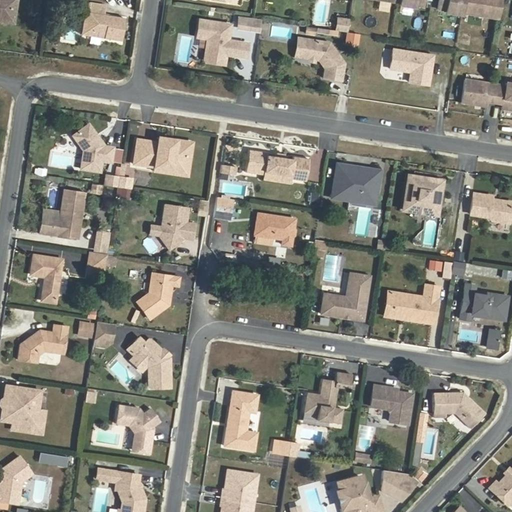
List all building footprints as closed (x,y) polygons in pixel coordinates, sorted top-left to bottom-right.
[(17,0),(12,0),(10,15),(0,13),(0,17),(14,20),(17,0)] [(0,0),(0,13),(10,15),(12,0),(0,0)] [(106,3),(88,0),(86,10),(90,10),(88,23),(93,30),(106,32),(105,36),(123,38),(126,16),(105,12),(106,3)] [(438,0),(437,7),(445,8),(445,10),(460,13),(461,10),(462,0),(438,0)] [(462,0),(461,10),(498,16),(500,0),(462,0)] [(90,10),(86,10),(83,32),(105,36),(106,32),(93,30),(88,23),(90,10)] [(242,14),(241,21),(262,24),(263,17),(242,14)] [(231,21),(200,16),(197,33),(208,35),(215,36),(214,44),(212,44),(206,46),(205,54),(207,58),(219,60),(220,53),(223,50),(226,51),(246,54),(249,39),(229,36),(231,21)] [(347,17),(338,16),(335,28),(345,29),(347,17)] [(356,34),(346,32),(345,40),(354,42),(356,34)] [(307,36),(299,34),(296,53),(304,55),(307,36)] [(215,36),(208,35),(206,46),(212,44),(214,44),(215,36)] [(326,66),(325,75),(343,78),(346,60),(342,55),(331,40),(307,36),(304,55),(320,58),(326,66)] [(392,48),(389,67),(403,70),(406,68),(410,68),(409,71),(408,81),(427,84),(432,55),(392,48)] [(463,77),(460,100),(470,102),(470,99),(485,101),(485,99),(493,101),(496,83),(463,77)] [(496,83),(493,101),(501,102),(500,104),(511,106),(511,81),(504,81),(503,84),(496,83)] [(85,150),(82,168),(101,171),(103,159),(112,160),(114,145),(105,144),(105,143),(88,123),(73,135),(85,150)] [(191,140),(178,139),(177,144),(160,141),(140,139),(136,163),(157,166),(175,168),(176,162),(188,163),(191,140)] [(175,168),(157,166),(156,170),(191,174),(195,141),(191,140),(188,163),(176,162),(175,168)] [(267,154),(249,152),(246,174),(264,176),(265,173),(291,177),(291,180),(307,182),(310,159),(293,157),(293,160),(284,159),(276,158),(267,157),(267,154)] [(234,174),(235,165),(220,163),(219,171),(234,174)] [(336,166),(334,179),(348,181),(350,169),(358,170),(358,172),(362,173),(363,167),(351,166),(336,163),(336,166)] [(348,181),(334,179),(331,198),(367,204),(368,195),(376,196),(379,173),(372,171),(372,169),(363,167),(362,173),(358,172),(358,170),(350,169),(348,181)] [(264,181),(290,185),(291,180),(291,177),(265,173),(264,181)] [(403,210),(415,211),(416,207),(432,209),(434,201),(439,201),(442,181),(408,176),(403,210)] [(121,178),(109,177),(107,186),(119,188),(121,178)] [(90,182),(88,193),(100,195),(102,184),(90,182)] [(43,222),(41,235),(58,237),(79,240),(86,193),(66,190),(62,213),(61,218),(50,217),(43,222)] [(474,194),(471,214),(489,217),(492,221),(510,223),(511,207),(511,202),(500,201),(497,203),(492,202),(492,199),(492,196),(474,194)] [(376,196),(368,195),(367,204),(375,205),(376,196)] [(216,218),(224,219),(225,212),(233,213),(235,201),(219,198),(216,218)] [(415,211),(437,215),(439,201),(434,201),(432,209),(416,207),(415,211)] [(167,224),(165,226),(164,234),(174,248),(189,237),(198,238),(200,222),(191,221),(193,207),(170,203),(167,224)] [(62,213),(45,211),(43,222),(50,217),(61,218),(62,213)] [(255,222),(253,236),(275,239),(274,244),(288,247),(290,237),(292,236),(292,231),(291,229),(292,220),(261,215),(261,220),(258,222),(255,222)] [(164,234),(165,226),(156,224),(154,233),(164,234)] [(112,234),(97,232),(94,253),(109,255),(112,234)] [(325,254),(326,242),(317,241),(315,253),(325,254)] [(92,253),(89,270),(106,273),(109,255),(94,253),(92,253)] [(46,276),(42,300),(56,302),(63,260),(35,254),(31,273),(46,276)] [(441,272),(441,260),(427,260),(427,271),(441,272)] [(465,275),(466,263),(455,261),(453,273),(465,275)] [(172,304),(176,284),(182,285),(183,277),(156,273),(153,292),(141,301),(153,318),(172,304)] [(364,319),(371,275),(354,273),(350,276),(347,296),(329,294),(325,297),(322,313),(342,316),(345,314),(351,314),(353,317),(364,319)] [(507,321),(510,297),(476,292),(477,286),(467,284),(466,293),(469,293),(468,300),(465,299),(462,319),(472,321),(473,314),(488,316),(487,318),(507,321)] [(435,324),(441,287),(427,285),(425,297),(394,293),(391,311),(408,314),(407,320),(435,324)] [(386,317),(407,320),(408,314),(391,311),(394,293),(390,292),(386,317)] [(98,312),(90,311),(89,318),(97,320),(98,312)] [(78,319),(74,335),(90,338),(93,322),(78,319)] [(38,331),(20,345),(17,360),(37,363),(38,356),(44,351),(55,353),(56,346),(64,347),(67,327),(53,325),(52,333),(38,331)] [(95,346),(105,348),(106,343),(111,343),(113,327),(98,325),(95,346)] [(105,348),(113,344),(116,328),(113,327),(111,343),(106,343),(105,348)] [(501,330),(491,329),(490,339),(500,340),(501,330)] [(140,338),(130,349),(135,354),(136,353),(138,355),(149,366),(151,367),(152,386),(153,387),(172,387),(171,358),(170,357),(167,356),(164,353),(163,350),(152,340),(150,340),(146,343),(140,338)] [(500,340),(490,339),(489,346),(499,348),(500,340)] [(64,347),(56,346),(55,353),(63,354),(64,347)] [(172,354),(165,348),(163,350),(164,353),(167,356),(170,357),(172,354)] [(138,355),(132,360),(144,371),(149,366),(138,355)] [(118,361),(110,368),(122,382),(130,375),(118,361)] [(330,407),(333,386),(336,387),(348,388),(350,374),(335,372),(333,380),(320,378),(318,394),(305,392),(302,413),(316,415),(315,420),(340,423),(342,409),(333,407),(330,407)] [(6,386),(4,397),(6,400),(5,406),(3,409),(1,420),(12,422),(30,425),(36,420),(37,411),(40,391),(6,386)] [(389,388),(373,386),(369,407),(386,409),(389,414),(388,422),(407,425),(411,394),(396,392),(393,394),(390,394),(388,391),(389,388)] [(94,392),(86,391),(84,402),(93,403),(94,392)] [(462,391),(432,392),(432,407),(444,406),(444,413),(454,412),(470,428),(484,413),(468,397),(466,399),(464,396),(464,393),(462,391)] [(247,413),(253,414),(256,396),(231,393),(223,447),(253,451),(255,434),(245,432),(247,413)] [(138,409),(118,406),(115,425),(128,427),(132,432),(138,440),(136,453),(149,455),(153,429),(152,428),(160,422),(150,409),(142,415),(138,409)] [(37,411),(36,420),(30,425),(12,422),(11,429),(43,434),(47,412),(37,411)] [(138,440),(132,432),(129,452),(136,453),(138,440)] [(289,443),(281,441),(279,455),(287,456),(289,443)] [(295,458),(297,444),(289,443),(287,456),(295,458)] [(37,452),(36,462),(65,464),(66,455),(37,452)] [(373,455),(356,453),(356,463),(372,464),(373,455)] [(0,503),(8,505),(9,499),(13,495),(20,496),(22,484),(33,475),(20,458),(18,458),(1,471),(0,474),(0,503)] [(88,460),(78,459),(77,467),(86,469),(88,460)] [(495,480),(489,486),(501,497),(507,492),(511,496),(511,466),(511,468),(506,473),(498,482),(495,480)] [(420,481),(426,475),(419,467),(412,473),(420,481)] [(117,473),(98,470),(96,480),(116,483),(115,491),(115,492),(117,491),(122,492),(126,501),(124,511),(120,511),(118,511),(117,511),(142,511),(145,500),(140,488),(138,489),(137,487),(137,484),(139,476),(117,473)] [(383,488),(404,499),(419,482),(410,475),(384,471),(383,488)] [(249,496),(255,493),(257,476),(227,472),(224,491),(222,491),(221,498),(248,503),(249,496)] [(379,511),(376,498),(367,501),(361,478),(343,482),(345,490),(340,491),(344,508),(349,506),(350,511),(379,511)] [(122,492),(117,491),(121,503),(120,511),(124,511),(126,501),(122,492)] [(511,496),(507,492),(501,497),(507,504),(511,498),(511,496)] [(18,506),(20,496),(13,495),(9,499),(8,505),(18,506)] [(250,511),(247,509),(248,503),(221,498),(220,506),(222,507),(220,511),(250,511)]
